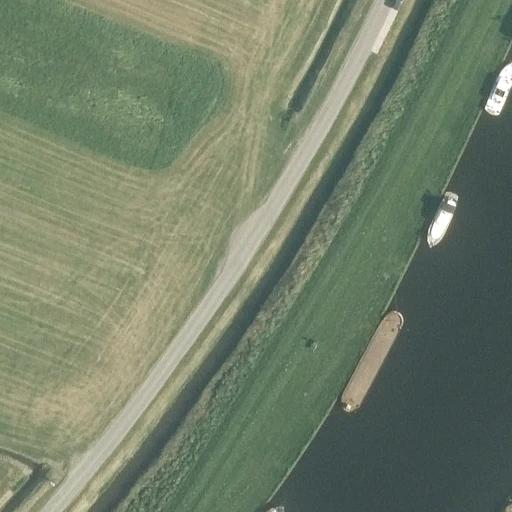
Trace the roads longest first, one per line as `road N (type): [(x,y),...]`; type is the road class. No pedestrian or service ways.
road 1 (unclassified): [(50,511),(201,317),(320,127),(385,0)]
road 2 (track): [(191,511),(337,280),(483,0)]
